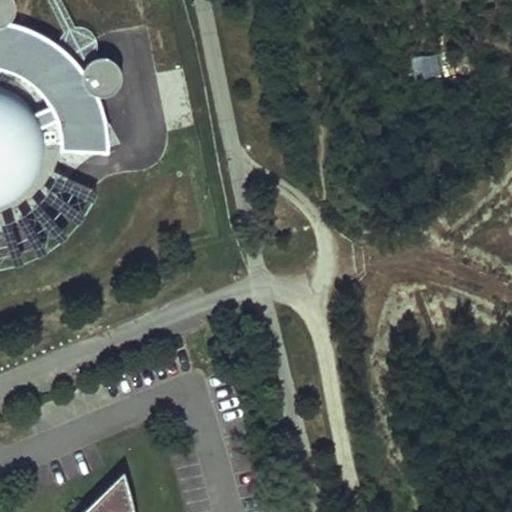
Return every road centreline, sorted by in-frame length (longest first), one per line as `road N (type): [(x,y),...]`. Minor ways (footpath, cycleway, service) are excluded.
road 1 (tertiary): [(113,345),(284,278),(312,276),(363,292),(389,321),(445,511)]
road 2 (residential): [(0,462),(157,401),(181,400),(202,419),(225,511)]
road 3 (track): [(333,259),(426,264),(511,298)]
road 4 (residential): [(0,393),(113,345)]
